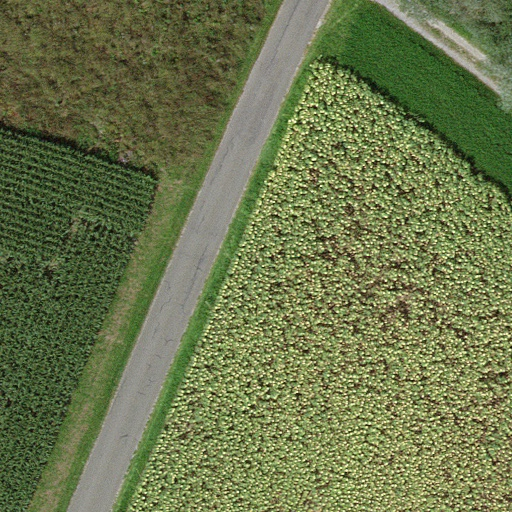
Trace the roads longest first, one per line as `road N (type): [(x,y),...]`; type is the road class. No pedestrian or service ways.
road 1 (unclassified): [(106,511),(320,0)]
road 2 (track): [(392,0),(511,89)]
